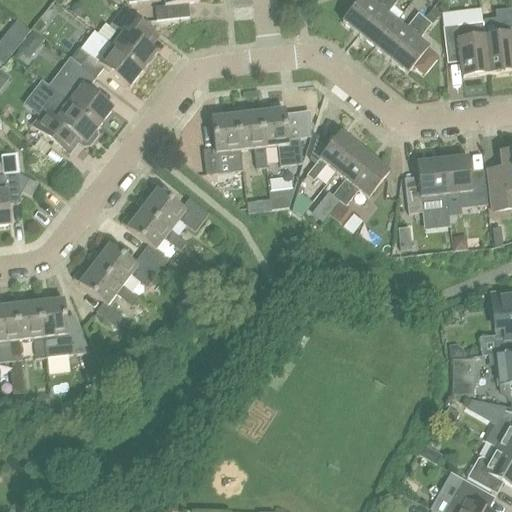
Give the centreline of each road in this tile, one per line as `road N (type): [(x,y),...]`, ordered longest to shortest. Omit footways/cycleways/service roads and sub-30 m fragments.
road 1 (residential): [(0,274),(36,271),(57,257),(181,87),(270,63)]
road 2 (unclassified): [(511,118),(407,127),(326,68),(270,63)]
